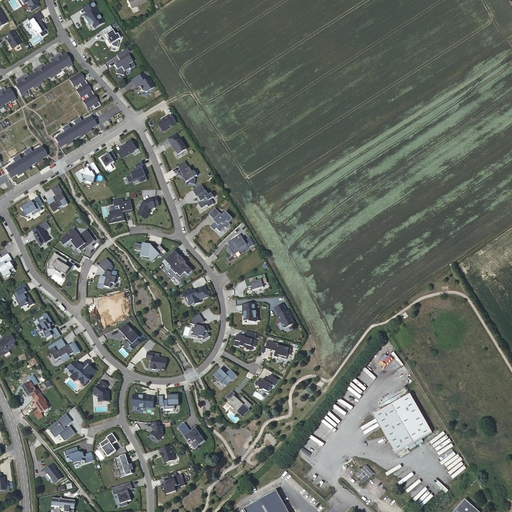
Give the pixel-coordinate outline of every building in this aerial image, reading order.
[(17,0),(18,0),(17,0),(20,0),(23,5),(27,3),(29,6),(28,7),(31,12),(39,6),(36,3),(38,2),(36,0),(17,0)] [(146,0),(127,0),(127,1),(127,2),(128,3),(131,9),(147,2),(146,0)] [(92,2),(85,7),(89,13),(87,15),(84,17),(87,22),(90,21),(92,25),(94,28),(104,23),(101,18),(100,18),(95,10),(96,9),(92,2)] [(43,19),(39,12),(27,19),(28,22),(28,23),(31,27),(30,29),(30,31),(34,32),(36,36),(39,34),(41,38),(46,35),(44,31),(46,30),(42,23),(40,21),(43,19)] [(110,26),(102,31),(107,40),(106,41),(109,46),(111,44),(112,46),(117,48),(119,42),(117,40),(120,39),(117,34),(115,35),(110,26)] [(12,49),(21,44),(13,31),(4,37),(6,41),(6,40),(12,49)] [(127,49),(116,55),(120,62),(121,63),(120,64),(115,67),(117,70),(116,74),(123,76),(124,72),(129,69),(130,70),(135,67),(129,57),(130,56),(128,53),(129,52),(127,49)] [(57,51),(53,53),(61,66),(64,63),(65,65),(70,62),(64,51),(59,54),(57,51)] [(47,62),(53,72),(58,69),(57,68),(61,66),(53,53),(49,56),(51,59),(47,62)] [(40,61),(36,64),(44,76),(47,74),(48,75),(53,72),(47,62),(42,65),(40,61)] [(35,69),(30,72),(36,83),(41,80),(40,78),(44,76),(36,64),(32,66),(35,69)] [(23,72),(19,74),(27,86),(30,84),(31,86),(36,83),(30,72),(25,75),(23,72)] [(80,73),(69,80),(74,87),(79,84),(81,87),(76,91),(80,98),(86,95),(88,98),(83,102),(87,109),(93,106),(95,109),(100,106),(80,73)] [(147,79),(143,73),(131,80),(135,87),(135,86),(136,88),(139,87),(142,91),(146,92),(154,87),(148,78),(147,79)] [(17,80),(13,83),(19,93),(24,90),(23,89),(27,86),(19,74),(15,76),(17,80)] [(0,85),(0,93),(4,100),(8,98),(9,99),(14,96),(7,86),(3,89),(0,85)] [(179,122),(174,114),(171,116),(170,115),(166,117),(166,118),(164,120),(164,119),(159,122),(159,124),(164,132),(176,124),(179,122)] [(91,117),(55,139),(57,143),(59,143),(62,147),(95,127),(92,122),(93,121),(91,117)] [(187,150),(180,139),(179,140),(175,134),(168,139),(172,145),(178,155),(187,150)] [(137,149),(131,140),(127,142),(127,143),(121,147),(122,149),(117,152),(121,159),(127,156),(132,153),(132,152),(137,149)] [(41,147),(5,169),(8,174),(10,173),(12,178),(45,157),(43,153),(44,152),(41,147)] [(116,158),(112,151),(109,153),(109,154),(101,159),(106,167),(115,162),(113,160),(116,158)] [(135,166),(137,170),(143,168),(143,170),(145,170),(142,161),(135,166)] [(92,185),(93,185),(95,177),(95,176),(100,173),(94,162),(87,167),(88,168),(84,171),(83,169),(75,174),(81,183),(83,181),(83,180),(86,181),(85,183),(92,185)] [(185,162),(178,166),(180,169),(182,172),(181,173),(184,177),(183,178),(186,183),(188,181),(189,183),(195,185),(196,180),(195,178),(197,176),(194,171),(192,172),(190,167),(189,168),(185,162)] [(137,170),(131,173),(131,175),(126,177),(129,184),(134,181),(138,180),(139,179),(141,183),(147,180),(144,172),(143,170),(143,168),(137,170)] [(68,204),(65,199),(66,199),(62,193),(63,192),(58,184),(51,189),(57,198),(55,199),(54,198),(48,202),(51,205),(50,206),(54,213),(68,204)] [(202,185),(193,191),(197,197),(198,197),(201,202),(198,204),(202,209),(207,205),(209,207),(214,204),(211,199),(214,197),(211,193),(209,195),(206,191),(206,192),(202,185)] [(21,208),(21,207),(24,212),(27,217),(31,214),(32,214),(33,216),(42,210),(41,208),(44,206),(38,197),(35,199),(37,203),(36,204),(35,204),(34,204),(33,203),(32,201),(20,208),(21,208)] [(159,206),(157,197),(150,199),(150,200),(147,201),(144,202),(140,209),(141,210),(138,215),(145,219),(148,213),(150,209),(155,208),(155,207),(159,206)] [(123,199),(114,201),(115,210),(109,211),(110,215),(110,217),(111,222),(117,221),(122,219),(121,213),(123,212),(125,212),(126,214),(133,212),(131,201),(124,202),(123,199)] [(229,223),(233,219),(226,212),(222,215),(215,208),(209,214),(215,221),(210,227),(214,231),(216,228),(220,232),(225,227),(227,228),(231,225),(229,223)] [(110,215),(108,216),(110,224),(125,221),(123,212),(121,213),(122,219),(117,221),(111,222),(110,217),(110,215)] [(50,240),(43,229),(42,229),(40,225),(33,230),(35,234),(34,234),(37,239),(39,241),(38,241),(41,246),(46,242),(50,240)] [(95,241),(87,230),(79,236),(74,229),(70,232),(69,231),(64,236),(60,241),(63,245),(71,239),(80,251),(95,241)] [(240,234),(228,242),(230,246),(229,247),(233,253),(239,250),(241,253),(254,245),(249,238),(244,241),(240,234)] [(149,256),(149,258),(152,261),(159,255),(162,258),(167,253),(160,245),(155,250),(154,249),(153,250),(151,248),(152,245),(149,244),(148,245),(143,244),(136,243),(135,249),(142,250),(141,254),(149,256)] [(180,257),(174,251),(163,262),(170,269),(170,268),(176,274),(177,273),(180,277),(185,272),(188,275),(192,272),(189,268),(186,264),(186,262),(182,262),(180,259),(180,257)] [(55,253),(49,263),(48,269),(55,269),(60,273),(61,272),(65,275),(70,268),(68,267),(65,265),(68,261),(55,253)] [(9,255),(0,258),(0,263),(2,268),(0,269),(3,277),(16,272),(9,255)] [(104,286),(110,288),(111,283),(115,284),(117,278),(116,278),(118,272),(112,271),(114,267),(112,265),(112,264),(106,258),(99,266),(105,271),(106,272),(105,277),(101,276),(100,282),(105,284),(104,286)] [(265,274),(245,280),(247,285),(248,288),(250,287),(252,286),(253,291),(264,287),(263,284),(268,283),(265,274)] [(25,284),(15,290),(17,294),(14,295),(17,299),(16,300),(19,304),(20,304),(23,308),(28,304),(30,307),(34,304),(28,295),(26,297),(24,294),(24,295),(21,291),(27,288),(25,284)] [(192,289),(189,290),(184,292),(188,302),(190,301),(191,304),(193,305),(201,302),(200,299),(210,296),(206,285),(196,289),(195,291),(193,292),(192,289)] [(116,319),(114,312),(123,309),(121,302),(118,303),(116,297),(114,298),(112,292),(103,295),(105,303),(103,303),(108,321),(116,319)] [(256,321),(256,310),(255,311),(255,304),(242,305),(243,311),(244,311),(244,313),(245,313),(245,315),(244,315),(244,316),(244,321),(249,321),(249,322),(256,322),(256,321)] [(283,304),(275,309),(279,315),(277,316),(280,322),(281,322),(284,327),(286,328),(294,324),(291,318),(290,315),(291,314),(289,310),(287,311),(283,304)] [(44,318),(39,322),(40,324),(37,326),(40,331),(42,330),(45,336),(47,339),(49,338),(52,336),(54,339),(61,335),(56,328),(52,330),(51,328),(51,326),(54,324),(47,313),(43,316),(44,318)] [(205,322),(200,313),(191,319),(190,324),(196,325),(195,328),(193,328),(192,332),(194,333),(193,337),(198,338),(198,337),(203,338),(204,340),(210,336),(207,331),(210,330),(207,325),(203,327),(202,327),(202,324),(205,322)] [(139,337),(128,324),(125,326),(120,330),(125,335),(125,336),(128,339),(127,340),(131,345),(133,344),(136,348),(141,343),(137,339),(139,337)] [(257,341),(255,340),(257,333),(246,331),(245,338),(243,337),(243,336),(237,335),(234,346),(240,347),(240,346),(244,347),(245,344),(255,347),(257,341)] [(12,335),(0,342),(0,345),(2,348),(0,348),(0,355),(1,357),(4,355),(5,356),(10,353),(9,352),(17,347),(15,344),(17,342),(12,335)] [(53,345),(49,348),(50,350),(49,351),(52,356),(53,356),(56,361),(60,358),(61,358),(63,362),(70,358),(69,356),(74,353),(75,355),(80,352),(74,343),(69,346),(69,345),(67,346),(62,339),(55,344),(55,345),(54,346),(53,345)] [(278,344),(267,341),(265,348),(276,351),(275,353),(274,357),(277,358),(278,357),(281,357),(281,358),(286,359),(288,355),(290,355),(292,349),(278,345),(278,344)] [(159,358),(160,354),(148,352),(147,359),(152,360),(151,368),(152,370),(155,370),(157,369),(165,370),(166,360),(159,358)] [(64,370),(72,376),(71,377),(71,379),(74,381),(76,381),(77,379),(81,382),(82,381),(85,385),(87,382),(90,380),(88,377),(91,374),(91,375),(92,375),(95,371),(93,369),(90,366),(90,365),(86,361),(82,366),(81,367),(76,362),(64,370)] [(231,381),(232,381),(237,376),(231,370),(226,374),(219,368),(213,374),(214,375),(214,379),(218,381),(222,385),(223,383),(226,386),(231,381)] [(30,377),(29,378),(31,381),(34,385),(39,382),(33,374),(30,376),(30,377)] [(270,375),(266,381),(263,380),(257,381),(255,384),(256,387),(259,386),(260,391),(265,390),(269,392),(272,385),(275,387),(278,380),(270,375)] [(34,385),(31,381),(23,386),(29,396),(32,395),(34,399),(41,394),(38,390),(34,385)] [(108,386),(102,381),(93,393),(99,397),(99,402),(109,401),(109,392),(105,389),(108,386)] [(411,391),(375,411),(397,451),(406,446),(434,431),(411,391)] [(41,394),(34,399),(37,403),(34,405),(41,415),(49,410),(46,405),(47,404),(41,394)] [(140,396),(133,395),(133,401),(133,406),(138,407),(138,408),(144,409),(144,407),(153,408),(154,397),(146,396),(146,397),(140,397),(140,396)] [(164,406),(165,409),(175,409),(175,406),(179,406),(179,400),(179,395),(168,395),(168,398),(168,399),(167,400),(166,400),(164,401),(163,396),(159,396),(159,407),(164,406)] [(239,398),(238,399),(234,396),(227,403),(234,409),(235,408),(243,416),(249,410),(248,409),(252,406),(242,397),(240,399),(239,398)] [(67,440),(75,434),(69,426),(66,429),(64,427),(72,422),(66,415),(60,420),(49,429),(55,438),(60,434),(65,441),(67,440)] [(164,435),(164,427),(160,427),(159,422),(158,422),(157,422),(156,422),(154,423),(151,423),(152,428),(153,428),(153,432),(151,434),(158,440),(164,435)] [(184,423),(178,428),(184,436),(187,441),(189,443),(188,441),(190,440),(192,443),(196,441),(199,445),(205,441),(202,436),(203,435),(197,426),(192,429),(193,430),(191,432),(190,431),(184,423)] [(107,439),(100,444),(102,447),(101,447),(104,451),(107,456),(108,457),(116,451),(112,445),(118,441),(112,434),(107,438),(107,439)] [(161,454),(165,463),(175,460),(172,450),(173,450),(171,445),(159,449),(160,454),(161,454)] [(409,451),(406,446),(398,451),(401,455),(409,451)] [(85,458),(87,463),(94,460),(92,452),(84,455),(83,452),(81,453),(79,452),(78,450),(77,447),(65,451),(66,456),(69,455),(71,461),(73,460),(73,462),(74,465),(80,463),(83,461),(83,460),(83,458),(85,458)] [(127,455),(114,459),(121,478),(133,474),(132,471),(134,470),(132,464),(129,465),(129,464),(130,463),(127,455)] [(53,462),(44,470),(46,473),(48,472),(55,482),(63,477),(54,466),(56,465),(53,462)] [(372,473),(365,465),(355,474),(360,480),(359,483),(360,484),(372,473)] [(12,485),(10,478),(5,479),(3,471),(0,471),(0,488),(12,487),(12,485)] [(170,480),(162,483),(165,490),(166,495),(176,491),(175,487),(180,485),(181,487),(185,486),(182,474),(177,476),(176,472),(168,475),(170,480)] [(129,495),(128,491),(133,489),(130,482),(112,488),(114,495),(117,494),(120,504),(121,508),(128,505),(127,502),(131,500),(130,498),(129,498),(129,496),(129,495)] [(241,511),(287,511),(284,506),(282,507),(275,494),(242,511),(241,511)] [(51,506),(58,506),(60,509),(66,505),(67,505),(67,508),(74,508),(75,501),(68,500),(68,501),(66,501),(66,499),(53,498),(51,506)] [(480,511),(467,499),(454,511),(480,511)]
